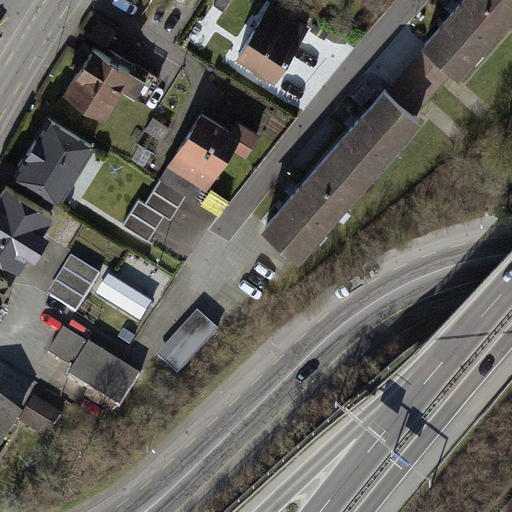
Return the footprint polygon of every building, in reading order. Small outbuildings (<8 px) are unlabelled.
[(511,0),(470,0),(433,44),(458,65),(469,75),(511,23),(511,0)] [(321,27),(276,3),(249,53),(293,77),(321,27)] [(0,42),(13,23),(0,14),(0,42)] [(154,63),(116,40),(86,88),(124,112),(154,63)] [(458,65),(433,44),(396,86),(422,107),(458,65)] [(396,86),(280,221),(321,256),(437,121),(422,107),(396,86)] [(244,131),(214,111),(178,165),(219,192),(249,148),(259,155),(274,133),(252,119),(244,131)] [(111,144),(69,117),(35,171),(78,198),(111,144)] [(195,194),(168,178),(154,202),(173,214),(181,218),(195,194)] [(24,184),(0,223),(0,241),(40,266),(72,213),(24,184)] [(160,240),(173,214),(145,199),(131,225),(160,240)] [(107,274),(79,258),(57,297),(86,312),(107,274)] [(0,332),(29,279),(0,262),(0,332)] [(168,303),(135,283),(123,303),(156,323),(168,303)] [(238,332),(213,310),(178,351),(203,373),(238,332)] [(160,379),(73,334),(62,355),(86,367),(81,377),(144,410),(160,379)] [(42,414),(0,389),(0,480),(2,482),(42,414)]
